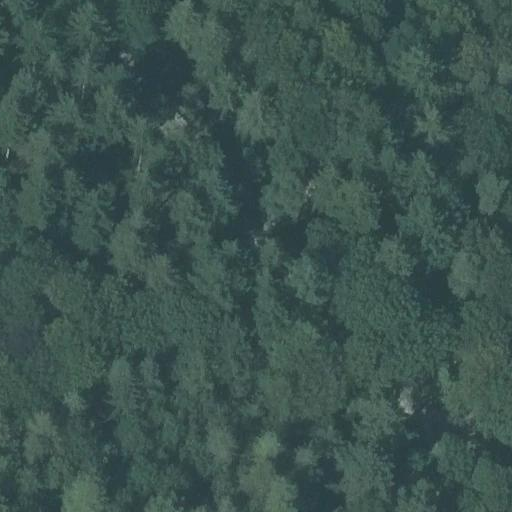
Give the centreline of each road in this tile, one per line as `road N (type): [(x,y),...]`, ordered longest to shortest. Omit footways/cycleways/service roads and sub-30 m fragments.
road 1 (track): [(507,0),(288,223),(33,462),(11,511)]
road 2 (tertiary): [(504,511),(62,0)]
road 3 (track): [(314,196),(144,0)]
